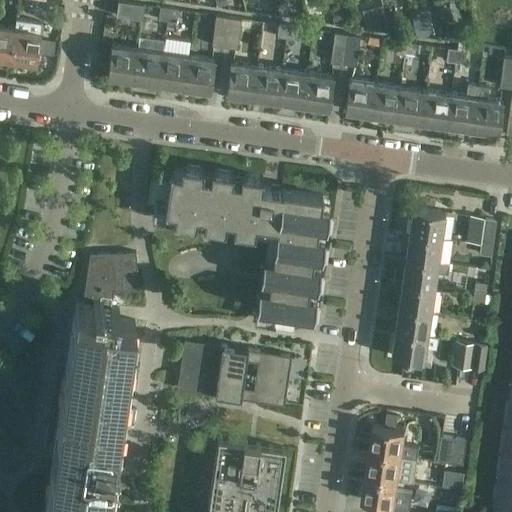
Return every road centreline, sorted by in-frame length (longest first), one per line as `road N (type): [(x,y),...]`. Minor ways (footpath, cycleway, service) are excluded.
road 1 (residential): [(69,108),(382,154)]
road 2 (residential): [(342,387),(382,154)]
road 3 (residential): [(69,108),(48,242),(0,325)]
road 4 (residential): [(382,154),(511,172)]
road 5 (residential): [(323,511),(342,387)]
road 6 (residential): [(342,387),(466,405)]
